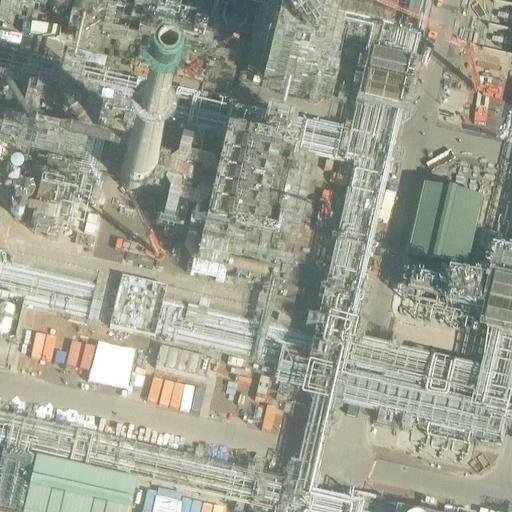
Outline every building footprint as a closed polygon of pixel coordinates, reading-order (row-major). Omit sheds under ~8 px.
[(53,0),(54,0),(55,4),(58,7),(60,9),(64,11),(68,12),(73,13),(79,12),(86,8),(91,2),(91,0),(53,0)] [(122,0),(123,1),(164,30),(170,22),(178,23),(181,0),(190,0),(216,4),(218,0),(122,0)] [(315,38),(315,37),(314,31),(312,27),(309,24),(303,21),(296,20),(289,22),(284,25),(281,31),(280,37),(281,44),(284,49),(289,53),(293,54),(297,55),(303,54),(309,50),(313,45),(315,38)] [(202,45),(201,31),(178,32),(178,46),(202,45)] [(157,161),(157,160),(156,153),(152,147),(146,143),(139,142),(132,143),(126,148),(122,153),(121,160),(122,167),(126,173),(132,177),(138,178),(144,178),(151,174),(155,169),(157,165),(157,161)] [(486,202),(427,189),(410,264),(469,278),(486,202)] [(454,284),(434,284),(434,280),(413,281),(413,299),(433,299),(433,294),(454,294),(454,284)] [(511,292),(500,289),(490,335),(509,339),(509,341),(511,341),(511,292)] [(200,375),(203,358),(160,351),(157,369),(200,375)] [(129,511),(135,490),(33,467),(22,511),(129,511)]
